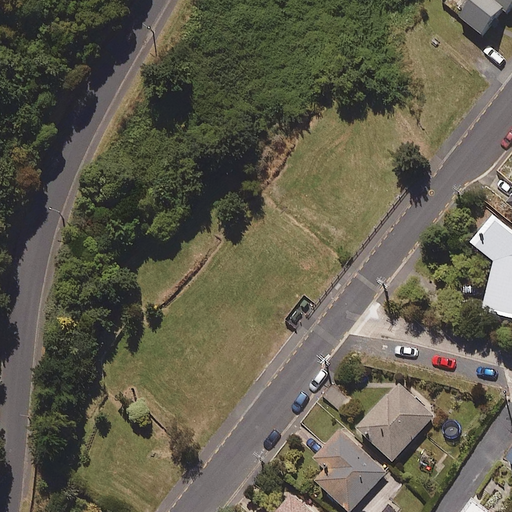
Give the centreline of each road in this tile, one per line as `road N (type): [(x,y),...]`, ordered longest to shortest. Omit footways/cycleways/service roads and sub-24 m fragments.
road 1 (residential): [(1,511),(35,239),(64,156),(157,0)]
road 2 (residential): [(324,342),(511,100)]
road 3 (residential): [(189,511),(324,342)]
road 4 (residential): [(324,342),(511,365)]
